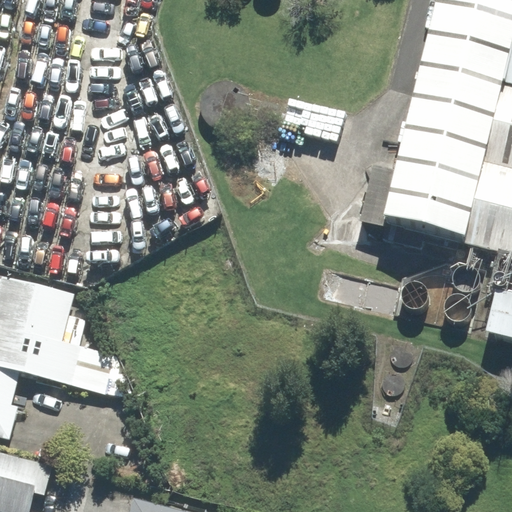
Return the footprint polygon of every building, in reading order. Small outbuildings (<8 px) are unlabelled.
[(511,68),(511,16),(443,0),(431,0),(377,224),(469,246),(511,68)] [(511,68),(469,246),(511,256),(511,68)] [(251,100),(249,96),(247,92),(244,89),(240,87),(236,85),(232,83),(228,83),(223,83),(219,84),(215,86),(211,88),(208,91),(206,95),(204,99),(202,103),(202,107),(202,112),(203,116),(205,120),(207,124),(210,127),(214,130),(218,132),(222,133),(227,133),(231,133),(235,132),(239,130),(243,128),(246,125),(249,121),(251,117),(252,113),(252,109),(252,104),(251,100)] [(0,440),(12,444),(22,408),(14,405),(22,377),(112,403),(125,358),(67,341),(80,296),(9,276),(0,308),(0,440)] [(511,346),(511,297),(500,295),(489,341),(511,346)] [(0,511),(36,511),(40,499),(46,500),(55,468),(0,453),(0,511)] [(173,511),(134,503),(132,511),(173,511)]
